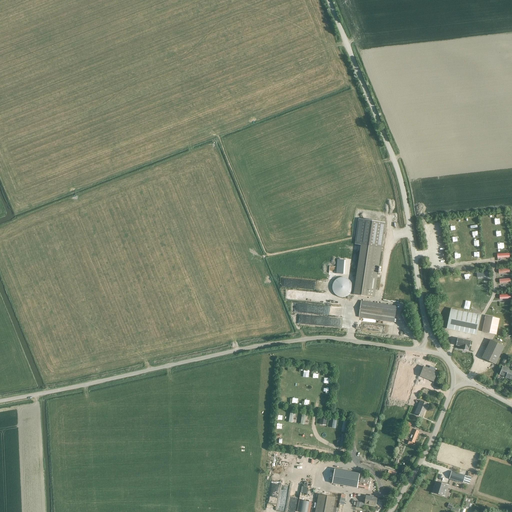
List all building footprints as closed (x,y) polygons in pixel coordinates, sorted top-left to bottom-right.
[(362,245),(380,247),(384,223),(359,219),(355,244),(362,245)] [(362,245),(354,295),(374,298),(380,247),(362,245)] [(361,301),(359,317),(394,322),(396,306),(361,301)] [(450,309),(446,329),(476,335),(480,315),(450,309)] [(471,341),(457,338),(456,345),(461,346),(460,349),(468,351),(469,348),(471,341)] [(495,365),(503,346),(490,340),(481,358),(495,365)] [(418,364),(398,359),(388,398),(407,403),(418,364)] [(433,381),(437,372),(423,366),(419,375),(433,381)] [(505,377),(511,379),(511,371),(508,370),(508,368),(503,366),(500,373),(505,376),(505,377)] [(428,404),(420,401),(415,414),(422,417),(425,410),(426,411),(428,404)] [(401,439),(408,442),(406,445),(410,447),(412,444),(413,444),(418,432),(409,429),(407,434),(410,435),(409,439),(402,437),(401,439)] [(352,488),(367,491),(369,481),(360,479),(361,475),(340,471),(338,481),(353,484),(352,488)] [(449,479),(457,481),(457,480),(469,484),(470,479),(458,475),(459,474),(451,471),(449,479)] [(437,482),(434,493),(442,495),(445,496),(448,485),(437,482)] [(319,495),(315,511),(337,511),(338,508),(333,507),(335,498),(319,495)] [(364,504),(376,506),(377,497),(366,495),(364,504)]
